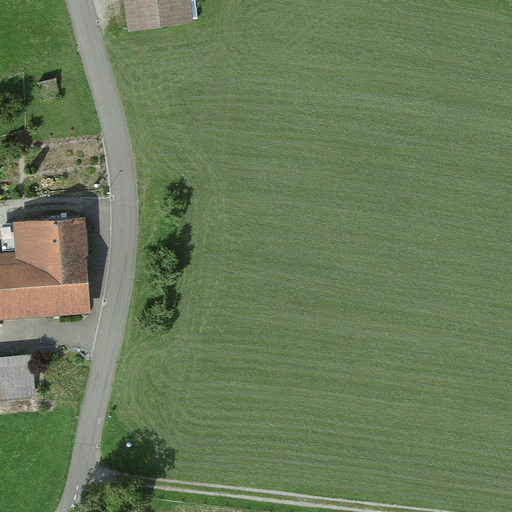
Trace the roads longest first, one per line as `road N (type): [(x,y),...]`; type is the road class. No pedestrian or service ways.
road 1 (residential): [(81,0),(120,137),(127,215),(123,280),(72,511)]
road 2 (track): [(391,511),(82,474)]
